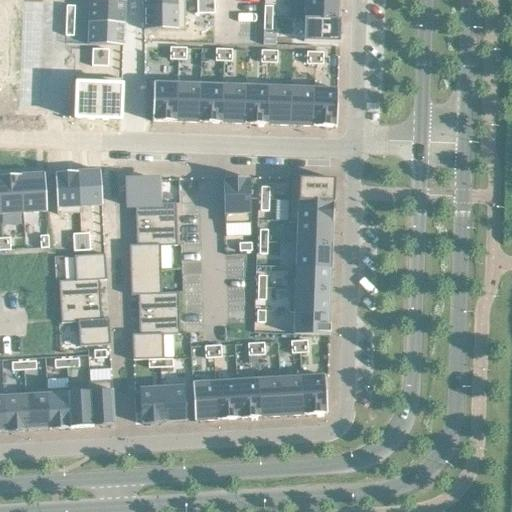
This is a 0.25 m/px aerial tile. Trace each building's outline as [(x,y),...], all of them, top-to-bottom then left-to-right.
[(0,0),(0,24),(19,25),(20,0),(0,0)] [(92,0),(91,20),(126,22),(127,0),(92,0)] [(307,0),(307,18),(342,20),(343,0),(307,0)] [(200,12),(217,12),(217,4),(199,4),(200,12)] [(69,5),(68,19),(76,20),(77,5),(69,5)] [(146,5),(146,28),(187,28),(187,5),(146,5)] [(267,5),(266,17),(275,17),(275,5),(267,5)] [(275,17),(266,17),(266,29),(274,29),(275,17)] [(307,18),(306,41),(342,42),(342,20),(307,18)] [(76,35),(76,20),(68,19),(68,34),(76,35)] [(91,20),(90,43),(103,43),(125,44),(126,22),(91,20)] [(0,24),(0,54),(18,55),(19,25),(0,24)] [(172,46),(172,58),(180,59),(181,47),(172,46)] [(181,47),(180,59),(188,59),(189,47),(181,47)] [(102,61),(103,48),(95,48),(94,60),(102,61)] [(111,49),(103,48),(102,61),(111,61),(111,49)] [(218,48),(218,60),(226,60),(226,48),(218,48)] [(226,48),(226,60),(234,61),(234,48),(226,48)] [(264,49),(263,62),(271,62),(272,50),(264,49)] [(272,50),(271,62),(279,62),(280,50),(272,50)] [(309,51),(309,63),(317,63),(317,51),(309,51)] [(317,51),(317,63),(325,64),(325,51),(317,51)] [(0,54),(0,84),(17,85),(18,55),(0,54)] [(79,76),(78,117),(100,118),(102,77),(79,76)] [(102,77),(100,118),(123,119),(124,77),(102,77)] [(155,120),(179,121),(180,83),(156,82),(155,120)] [(179,121),(201,122),(203,84),(180,83),(179,121)] [(0,84),(0,114),(16,115),(17,85),(0,84)] [(224,123),(225,84),(203,84),(201,122),(224,123)] [(248,85),(225,84),(224,123),(247,123),(248,85)] [(248,85),(247,123),(270,124),(271,86),(248,85)] [(270,124),(293,125),(294,87),(271,86),(270,124)] [(294,87),(293,125),(315,125),(317,87),(294,87)] [(340,88),(317,87),(315,125),(339,126),(340,88)] [(102,169),(80,171),(82,212),(83,212),(82,206),(104,204),(102,169)] [(80,171),(57,172),(59,213),(82,212),(80,171)] [(47,172),(23,174),(25,212),(49,211),(47,172)] [(23,174),(0,175),(2,213),(25,212),(23,174)] [(163,176),(127,177),(128,208),(137,208),(138,225),(179,223),(178,202),(164,203),(163,176)] [(292,176),(291,198),(336,199),(337,178),(292,176)] [(227,223),(253,222),(251,177),(225,178),(227,223)] [(263,186),(263,198),(271,198),(272,186),(263,186)] [(263,198),(263,210),(271,210),(271,198),(263,198)] [(336,199),(291,198),(290,219),(300,220),(336,221),(336,199)] [(335,242),(336,221),(300,220),(299,241),(335,242)] [(138,244),(131,244),(132,269),(163,268),(163,245),(179,245),(179,223),(138,225),(138,244)] [(262,229),(262,241),(270,241),(270,229),(262,229)] [(91,232),(83,233),(84,250),(92,249),(91,232)] [(75,233),(76,250),(84,250),(83,233),(75,233)] [(50,234),(42,235),(43,247),(51,247),(50,234)] [(12,237),(4,237),(5,249),(13,249),(12,237)] [(262,241),(261,253),(269,253),(270,241),(262,241)] [(334,267),(335,242),(299,241),(298,265),(334,267)] [(254,242),(241,242),(242,250),(254,250),(254,242)] [(78,279),(61,280),(62,301),(103,299),(102,280),(109,279),(107,253),(76,255),(78,279)] [(298,287),(333,288),(334,267),(298,265),(289,265),(288,287),(298,287)] [(163,268),(132,269),(133,294),(140,294),(141,314),(181,312),(181,291),(164,291),(163,268)] [(260,275),(260,287),(268,287),(269,275),(260,275)] [(260,287),(260,299),(268,299),(268,287),(260,287)] [(287,308),(297,308),(333,309),(333,288),(298,287),(288,287),(287,308)] [(103,299),(62,301),(63,323),(80,321),(81,346),(112,344),(111,318),(104,318),(103,299)] [(333,309),(297,308),(296,330),(332,331),(333,309)] [(259,309),(259,322),(267,322),(268,310),(259,309)] [(141,333),(134,333),(135,359),(150,359),(162,358),(166,358),(165,334),(182,334),(182,327),(181,312),(141,314),(141,333)] [(301,340),(293,341),(294,353),(302,352),(301,340)] [(309,340),(301,340),(302,352),(310,352),(309,340)] [(258,342),(250,343),(251,355),(259,355),(258,342)] [(266,342),(258,342),(259,355),(267,354),(266,342)] [(223,344),(215,345),(216,357),(224,356),(223,344)] [(215,345),(207,345),(208,358),(216,357),(215,345)] [(108,349),(96,349),(96,357),(109,357),(108,349)] [(69,358),(57,359),(57,367),(69,366),(69,358)] [(81,358),(69,358),(69,366),(81,366),(81,358)] [(163,359),(163,367),(175,366),(175,358),(163,359)] [(151,367),(163,367),(163,359),(151,359),(151,367)] [(38,360),(26,361),(26,369),(38,368),(38,360)] [(26,361),(14,362),(14,370),(26,369),(26,361)] [(326,375),(304,376),(304,380),(306,414),(329,413),(326,375)] [(282,377),(284,415),(306,414),(304,380),(304,376),(282,377)] [(260,378),(263,417),(284,415),(282,377),(260,378)] [(260,378),(239,380),(241,418),(263,417),(260,378)] [(93,381),(95,426),(118,425),(115,379),(93,381)] [(241,418),(239,380),(217,381),(220,419),(241,418)] [(74,427),(95,426),(93,381),(71,382),(71,387),(74,427)] [(217,381),(194,382),(197,420),(220,419),(217,381)] [(186,384),(164,385),(166,422),(188,421),(188,419),(186,385),(186,384)] [(141,387),(143,422),(143,423),(166,422),(164,385),(141,387)] [(71,387),(50,388),(52,429),(74,427),(71,387)] [(28,389),(29,394),(31,430),(52,429),(50,388),(28,389)] [(31,430),(29,394),(7,395),(9,431),(31,430)] [(0,395),(0,431),(9,431),(7,395),(0,395)]
